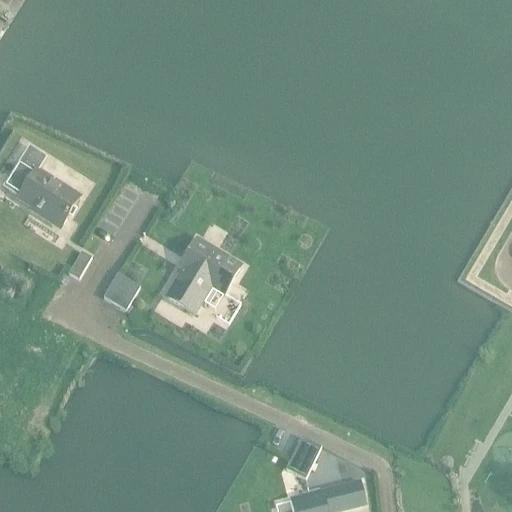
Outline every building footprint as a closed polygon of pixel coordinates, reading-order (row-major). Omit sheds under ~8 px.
[(3,190),(19,200),(18,202),(33,211),(34,209),(62,227),(80,200),(37,172),(45,159),(28,148),(3,190)] [(197,242),(180,270),(183,272),(166,300),(191,315),(208,287),(224,297),(241,268),(197,242)] [(78,282),(91,260),(80,254),(68,276),(78,282)] [(103,300),(125,313),(140,289),(118,276),(103,300)] [(220,318),(206,327),(214,339),(228,330),(220,318)] [(301,440),(285,472),(305,482),(321,450),(301,440)] [(326,511),(364,503),(360,484),(290,502),(292,511),(326,511)]
